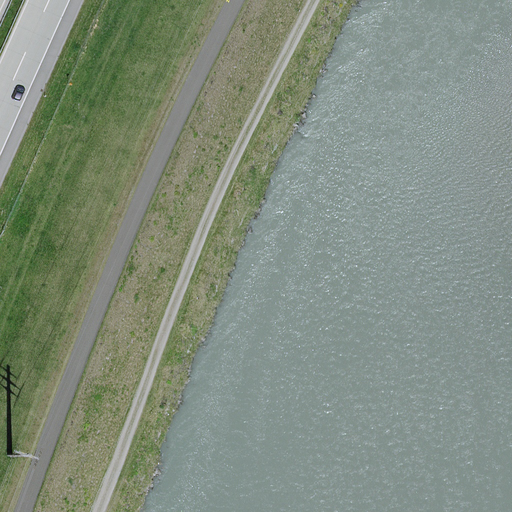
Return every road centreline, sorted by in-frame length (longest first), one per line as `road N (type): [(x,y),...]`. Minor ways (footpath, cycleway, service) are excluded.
road 1 (track): [(323,0),(230,171),(96,511)]
road 2 (track): [(241,0),(143,187),(23,511)]
road 3 (motorway): [(0,110),(50,0)]
